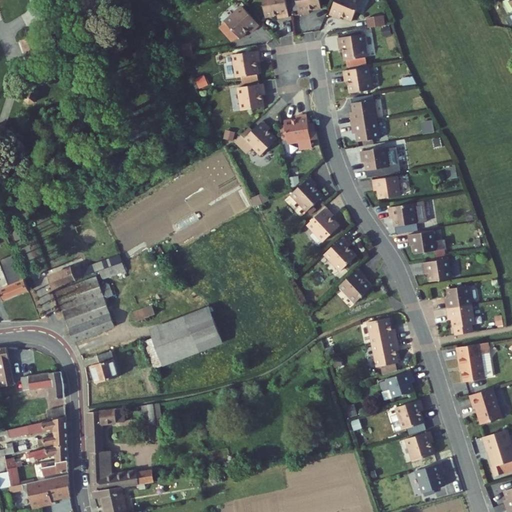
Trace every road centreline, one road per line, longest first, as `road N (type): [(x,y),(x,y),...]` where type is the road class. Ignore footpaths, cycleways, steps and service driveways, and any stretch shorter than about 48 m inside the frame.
road 1 (residential): [(307,60),(316,69),(343,179),(413,305),(482,511)]
road 2 (residential): [(0,336),(42,336),(70,361),(84,511)]
